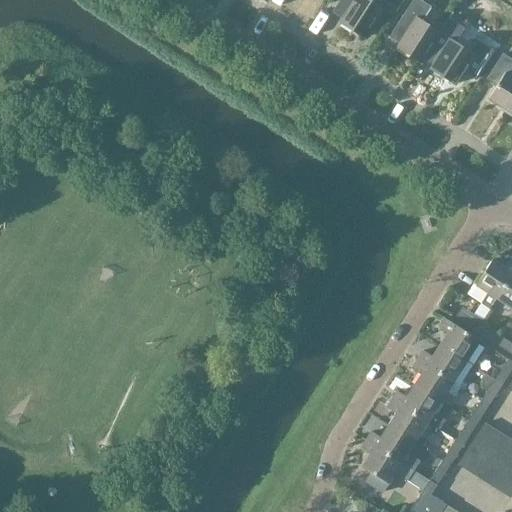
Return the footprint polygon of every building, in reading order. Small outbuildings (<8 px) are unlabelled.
[(338,23),(363,39),(381,10),(366,0),(338,0),(331,12),(341,19),(338,23)] [(421,59),(437,34),(420,22),(429,8),(417,0),(412,0),(387,38),(396,44),(394,47),(418,63),(421,59)] [(308,7),(296,27),(306,33),(318,13),(308,7)] [(447,19),(437,34),(421,59),(430,65),(428,69),(453,85),(462,72),(475,81),(493,54),(492,53),(493,51),(475,40),(467,53),(453,44),(463,29),(467,22),(452,12),(447,19)] [(341,96),(352,80),(313,53),(302,68),(341,96)] [(486,99),(506,112),(511,103),(511,60),(502,54),(487,77),(497,83),(486,99)] [(472,330),(477,322),(492,298),(511,267),(511,260),(508,258),(505,262),(494,255),(491,259),(490,259),(473,285),(485,293),(471,315),(459,307),(452,318),(472,330)] [(511,310),(511,267),(492,298),(511,310)] [(437,343),(463,359),(476,339),(450,322),(449,324),(439,318),(434,325),(444,332),(437,343)] [(497,335),(477,322),(472,330),(492,343),(497,335)] [(511,344),(497,335),(492,343),(511,356),(511,344)] [(420,348),(414,357),(450,380),(458,384),(461,387),(464,382),(459,379),(469,363),(463,359),(437,343),(430,354),(420,348)] [(414,357),(409,366),(418,372),(411,384),(437,400),(444,389),(451,394),(458,384),(450,380),(414,357)] [(491,378),(498,382),(511,362),(504,357),(491,378)] [(511,373),(503,387),(511,392),(511,373)] [(478,398),(485,403),(498,382),(491,378),(478,398)] [(424,420),(424,421),(438,430),(445,420),(430,411),(437,400),(411,384),(403,395),(394,389),(389,397),(424,420)] [(385,424),(411,441),(424,421),(424,420),(389,397),(383,406),(392,412),(385,424)] [(465,418),(472,423),(485,403),(478,398),(465,418)] [(452,439),(459,443),(472,423),(465,418),(452,439)] [(468,442),(479,449),(492,428),(481,421),(468,442)] [(368,430),(363,438),(412,470),(417,461),(404,452),(411,441),(385,424),(377,436),(368,430)] [(492,428),(479,449),(489,455),(502,434),(492,428)] [(489,455),(500,462),(511,442),(511,440),(502,434),(489,455)] [(363,438),(358,446),(367,452),(359,465),(367,470),(362,478),(380,490),(385,481),(391,472),(405,480),(412,470),(363,438)] [(439,459),(446,464),(459,443),(452,439),(439,459)] [(455,463),(465,469),(479,449),(468,442),(455,463)] [(511,442),(500,462),(510,469),(511,465),(511,442)] [(489,455),(479,449),(465,469),(476,476),(489,455)] [(476,476),(486,483),(500,462),(489,455),(476,476)] [(439,459),(426,479),(433,484),(446,464),(439,459)] [(486,483),(497,489),(510,469),(500,462),(486,483)] [(511,469),(510,469),(497,489),(507,496),(511,488),(511,469)] [(412,500),(407,509),(411,511),(437,511),(443,503),(433,497),(430,495),(427,493),(433,484),(426,479),(412,500)] [(382,500),(370,493),(366,499),(377,507),(382,500)] [(443,503),(437,511),(451,511),(453,510),(443,503)]
